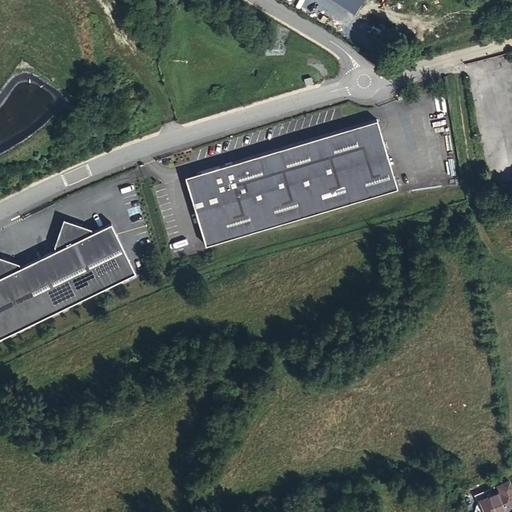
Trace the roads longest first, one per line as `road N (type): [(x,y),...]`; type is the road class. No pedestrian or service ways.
road 1 (unclassified): [(0,210),(148,147),(364,80)]
road 2 (unclassified): [(364,80),(511,37)]
road 3 (residential): [(364,80),(327,38),(264,0)]
